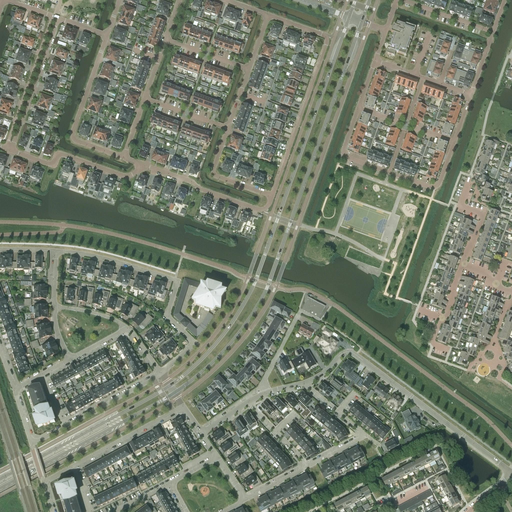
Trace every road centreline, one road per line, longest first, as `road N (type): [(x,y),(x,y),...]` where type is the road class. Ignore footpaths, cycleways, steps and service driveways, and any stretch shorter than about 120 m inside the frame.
road 1 (secondary): [(173,393),(217,358),(258,304),(360,21)]
road 2 (secondary): [(348,17),(255,280),(210,350),(168,386)]
road 3 (residential): [(511,475),(351,353),(304,383)]
road 4 (residential): [(160,373),(195,344),(166,315),(177,281),(55,251)]
road 5 (residential): [(14,389),(31,444),(160,373)]
road 6 (secondary): [(0,489),(173,393)]
road 7 (secondary): [(168,386),(0,480)]
road 8 (residential): [(182,407),(44,482),(52,511)]
road 9 (residential): [(328,36),(272,196)]
road 10 (residential): [(123,157),(70,139),(106,35)]
road 11 (residential): [(374,60),(343,153),(389,172)]
road 12 (residential): [(10,150),(51,164),(59,154),(129,176),(142,164)]
road 13 (residential): [(389,172),(439,184),(470,94)]
road 14 (residential): [(142,164),(258,209),(272,196)]
road 15 (residential): [(57,18),(10,150)]
